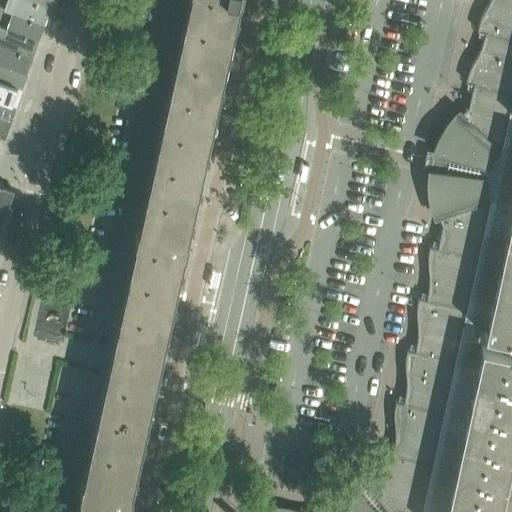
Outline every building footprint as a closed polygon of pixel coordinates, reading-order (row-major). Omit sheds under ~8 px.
[(36,0),(7,0),(5,7),(42,21),(48,4),(36,0)] [(135,239),(106,370),(82,477),(81,477),(78,491),(79,492),(74,511),(124,511),(127,502),(128,502),(131,488),(130,488),(154,380),(183,250),(184,250),(187,236),(186,235),(237,0),(187,0),(138,225),(137,225),(134,239),(135,239)] [(485,29),(511,34),(511,0),(489,0),(486,6),(481,16),(477,27),(477,28),(477,29),(485,30),(485,29)] [(0,5),(0,23),(6,26),(36,36),(42,21),(5,7),(0,5)] [(36,36),(6,26),(0,23),(0,41),(1,42),(31,52),(36,36)] [(474,80),(511,88),(511,34),(485,29),(485,30),(484,36),(482,44),(479,51),(473,61),(469,69),(466,79),(466,80),(473,82),(474,80)] [(31,52),(1,42),(0,41),(0,60),(25,69),(31,52)] [(0,60),(0,77),(20,85),(25,69),(0,60)] [(0,77),(0,96),(14,101),(20,85),(0,77)] [(505,141),(511,106),(511,88),(474,80),(473,82),(472,90),(468,106),(483,124),(494,139),(505,141)] [(0,114),(8,117),(14,101),(0,96),(0,114)] [(483,124),(468,106),(459,113),(454,119),(451,122),(449,125),(447,128),(445,131),(443,134),(442,137),(440,140),(439,144),(438,147),(436,150),(446,153),(491,166),(493,161),(502,151),(505,141),(494,139),(483,124)] [(0,132),(3,134),(8,117),(0,114),(0,132)] [(434,201),(435,205),(492,196),(489,188),(489,177),(442,170),(432,169),(432,173),(432,178),(432,183),(432,187),(432,192),(433,196),(434,201)] [(0,202),(6,205),(12,187),(2,183),(2,182),(0,181),(0,202)] [(485,231),(492,196),(435,205),(437,213),(438,216),(440,219),(443,222),(485,231)] [(511,511),(511,215),(446,511),(511,511)] [(479,257),(485,231),(443,222),(437,246),(429,245),(429,246),(479,257)] [(473,283),(479,257),(429,246),(429,249),(428,252),(428,256),(428,259),(428,262),(428,265),(429,274),(473,283)] [(418,296),(418,298),(468,309),(473,283),(429,274),(429,276),(429,279),(429,282),(429,285),(428,290),(426,298),(418,296)] [(462,335),(468,309),(418,298),(417,301),(417,304),(416,307),(416,310),(416,313),(417,319),(417,322),(417,325),(462,335)] [(407,348),(407,349),(456,360),(462,335),(417,325),(418,328),(418,331),(417,334),(417,337),(416,341),(415,349),(407,348)] [(450,386),(456,360),(407,349),(406,352),(405,356),(405,359),(405,362),(405,368),(406,377),(450,386)] [(395,399),(395,401),(445,412),(450,386),(406,377),(406,383),(406,386),(406,389),(405,391),(403,401),(395,399)] [(439,438),(445,412),(395,401),(395,404),(394,407),(394,410),(394,414),(394,419),(395,425),(395,428),(439,438)] [(384,451),(384,452),(434,463),(439,438),(395,428),(395,434),(395,439),(392,453),(384,451)] [(428,490),(434,463),(384,452),(383,456),(382,459),(381,462),(379,466),(377,470),(375,472),(373,475),(372,477),(428,490)] [(372,477),(369,480),(393,509),(406,511),(422,511),(428,490),(372,477)] [(371,511),(355,492),(354,492),(354,493),(347,497),(344,498),(341,499),(337,500),(334,501),(334,511),(371,511)] [(303,509),(296,508),(296,511),(334,511),(334,501),(331,501),(328,502),(323,502),(323,510),(313,510),(303,509)]
